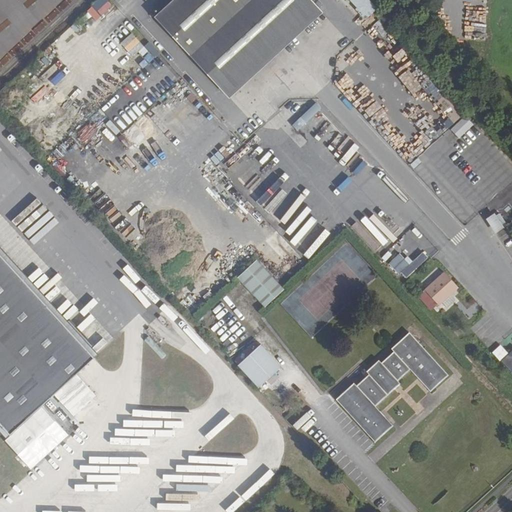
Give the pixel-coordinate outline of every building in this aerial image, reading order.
[(97,0),(92,7),(103,16),(112,5),(105,0),(97,0)] [(319,9),(310,0),(174,0),(155,17),(226,95),(319,9)] [(349,0),(357,8),(355,10),(365,20),(369,17),(378,9),(369,0),(349,0)] [(91,7),(86,11),(95,21),(100,17),(91,7)] [(230,99),(323,14),(319,9),(226,95),(230,99)] [(392,24),(378,9),(369,17),(383,31),(392,24)] [(369,17),(365,20),(348,36),(358,47),(379,28),(369,17)] [(120,42),(131,56),(142,47),(132,33),(120,42)] [(148,43),(144,47),(154,57),(158,53),(148,43)] [(464,117),(451,130),(458,138),(472,126),(464,117)] [(485,220),(494,234),(504,228),(494,214),(485,220)] [(404,280),(428,258),(422,252),(410,263),(400,252),(389,263),(404,280)] [(263,253),(241,274),(268,303),(291,282),(263,253)] [(94,358),(0,255),(0,424),(10,435),(94,358)] [(444,272),(425,291),(439,306),(459,287),(444,272)] [(392,426),(374,406),(400,384),(397,381),(410,369),(430,391),(448,375),(409,333),(392,349),(395,351),(381,363),(379,361),(367,372),(369,374),(356,386),(354,384),(336,400),(375,442),(392,426)] [(236,366),(256,387),(278,366),(258,345),(236,366)] [(493,352),(511,373),(511,353),(510,356),(500,345),(493,352)] [(73,416),(95,396),(77,378),(55,398),(73,416)]
